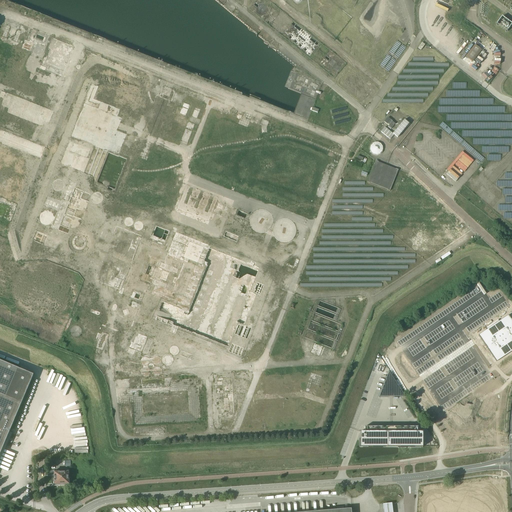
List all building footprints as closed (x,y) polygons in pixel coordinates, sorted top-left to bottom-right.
[(509,30),(511,25),(511,20),(503,15),(498,23),(509,30)] [(486,56),(495,62),(499,57),(491,50),(486,56)] [(186,115),(190,104),(184,102),(180,113),(186,115)] [(391,129),(395,124),(392,121),(393,121),(388,117),(384,122),(389,126),(388,127),(391,129)] [(393,134),(398,137),(411,121),(406,118),(393,134)] [(390,139),(394,135),(385,127),(381,132),(390,139)] [(373,143),(372,143),(371,144),(370,145),(370,147),(370,148),(370,149),(370,151),(371,152),(371,153),(372,154),(373,154),(374,155),(375,155),(376,155),(378,155),(379,155),(380,154),(381,153),(382,152),(383,151),(382,151),(383,150),(383,149),(383,148),(383,147),(382,146),(382,145),(381,144),(380,143),(379,143),(378,142),(377,142),(376,142),(375,142),(374,142),(373,143)] [(372,172),(367,183),(370,184),(370,183),(387,190),(387,191),(390,192),(399,170),(396,169),(378,162),(378,161),(376,160),(372,172)] [(456,182),(458,179),(448,172),(446,174),(456,182)] [(196,334),(234,349),(266,267),(210,245),(213,261),(178,247),(172,252),(84,218),(87,209),(80,206),(81,202),(73,199),(67,213),(72,215),(69,218),(83,235),(77,236),(73,246),(65,236),(47,240),(45,245),(80,259),(86,243),(94,284),(115,292),(117,307),(130,312),(143,281),(159,301),(202,318),(196,334)] [(495,212),(491,216),(496,220),(500,216),(495,212)] [(502,217),(498,222),(502,226),(506,221),(502,217)] [(395,228),(395,227),(456,226),(456,223),(324,224),(324,226),(326,228),(322,230),(322,239),(327,239),(327,240),(319,243),(328,243),(328,250),(335,250),(330,252),(331,254),(327,256),(334,256),(335,257),(333,261),(335,262),(362,262),(384,253),(384,254),(396,238),(398,237),(397,236),(398,235),(396,234),(401,232),(395,228)] [(478,335),(496,361),(511,350),(511,320),(508,315),(478,335)] [(337,341),(340,324),(332,322),(329,337),(328,340),(327,347),(333,348),(334,341),(337,341)] [(315,342),(311,352),(322,356),(326,346),(315,342)] [(0,454),(33,375),(0,360),(0,454)] [(360,432),(360,447),(423,447),(423,432),(418,432),(418,427),(365,427),(365,432),(360,432)] [(51,473),(51,477),(52,485),(69,484),(68,472),(51,473)]
